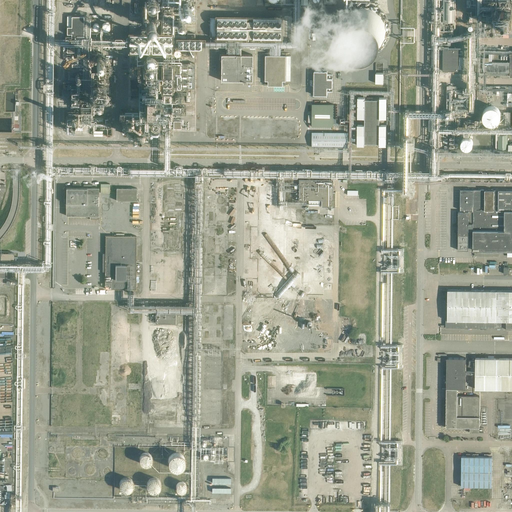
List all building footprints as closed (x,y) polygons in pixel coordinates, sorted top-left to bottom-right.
[(455,0),(445,0),(445,21),(455,21),(455,0)] [(388,32),(388,30),(388,27),(388,25),(387,23),(386,20),(385,18),(384,15),(382,13),(381,12),(379,9),(377,8),(375,7),(373,6),(371,5),(368,4),(366,4),(363,3),(359,3),(357,4),(354,5),(352,5),(350,6),(347,8),(345,9),(343,11),(341,13),(340,15),(339,16),(338,19),(337,22),(336,24),(335,27),(335,29),(335,32),(336,35),(336,37),(337,40),(338,42),(339,44),(341,46),(343,48),(345,50),(347,51),(349,53),(351,54),(353,54),(356,55),(359,56),(361,56),(364,56),(366,56),(371,54),(373,53),(375,52),(378,51),(380,49),(382,47),(383,45),(385,42),(386,40),(387,37),(388,35),(388,32)] [(83,37),(84,16),(71,16),(71,27),(67,26),(66,34),(71,34),(71,36),(83,37)] [(281,18),(213,16),(212,39),(281,40),(281,18)] [(153,26),(154,24),(154,22),(153,21),(152,20),(151,19),(149,19),(148,19),(147,19),(146,20),(145,21),(145,22),(144,22),(144,24),(144,25),(145,26),(145,27),(146,28),(147,28),(149,29),(150,29),(151,28),(152,27),(153,26)] [(102,30),(103,30),(104,31),(105,31),(106,31),(107,30),(108,30),(108,29),(109,29),(109,28),(109,27),(109,26),(109,25),(109,24),(108,24),(107,23),(106,23),(105,23),(104,23),(103,23),(103,24),(102,24),(102,25),(101,26),(101,27),(101,28),(102,29),(102,30)] [(449,44),(443,44),(443,57),(443,70),(458,70),(458,69),(464,69),(464,48),(449,48),(449,44)] [(220,80),(251,81),(252,54),(221,54),(220,80)] [(488,58),(474,58),(474,72),(510,72),(510,77),(511,76),(511,54),(510,54),(510,62),(488,62),(488,58)] [(285,81),(286,55),(265,55),(265,80),(268,80),(268,85),(283,86),(283,81),(285,81)] [(190,81),(189,72),(184,72),(184,67),(180,68),(181,82),(190,81)] [(385,83),(386,70),(377,70),(377,83),(385,83)] [(327,77),(327,72),(314,72),(314,96),(327,96),(327,90),(332,90),(332,77),(327,77)] [(156,83),(155,102),(163,103),(165,83),(156,83)] [(185,97),(176,98),(177,105),(186,104),(185,97)] [(364,118),(364,124),(357,124),(357,145),(364,145),(364,143),(378,143),(378,146),(386,146),(386,125),(379,125),(379,118),(386,118),(386,97),(379,97),(379,99),(365,99),(365,97),(357,97),(357,118),(364,118)] [(501,121),(501,119),(501,118),(500,116),(500,114),(498,113),(497,112),(496,111),(494,110),(492,110),(490,110),(489,110),(487,111),(485,112),(484,114),(483,115),(482,117),(482,119),(482,121),(483,123),(484,124),(485,126),(486,127),(488,128),(489,128),(491,129),(493,129),(495,128),(496,127),(498,126),(499,125),(500,123),(501,121)] [(312,132),(311,147),(348,147),(348,132),(312,132)] [(472,145),(473,144),(472,142),(472,141),(471,140),(470,139),(469,139),(467,138),(465,139),(464,139),(463,140),(462,141),(461,142),(461,143),(461,144),(461,146),(462,147),(462,148),(463,149),(464,150),(466,150),(467,150),(469,150),(471,149),(471,148),(472,147),(472,145)] [(508,172),(470,171),(470,179),(489,180),(489,176),(511,176),(511,169),(508,170),(508,172)] [(333,179),(299,179),(299,200),(314,200),(314,202),(316,202),(316,200),(322,200),(322,207),(335,207),(335,192),(333,192),(333,179)] [(111,182),(102,182),(102,192),(111,192),(111,182)] [(99,188),(66,188),(65,216),(89,216),(89,220),(98,220),(98,216),(99,188)] [(116,201),(136,201),(137,188),(116,188),(116,201)] [(511,189),(490,190),(490,188),(487,188),(487,190),(460,189),(460,210),(468,210),(468,212),(458,212),(457,250),(468,250),(468,231),(473,231),(473,250),(507,250),(507,251),(505,251),(505,253),(507,253),(507,256),(511,256),(511,189)] [(280,220),(279,242),(290,243),(291,224),(285,224),(285,220),(280,220)] [(154,227),(156,228),(155,248),(165,248),(165,224),(154,223),(154,227)] [(114,236),(105,236),(105,254),(102,254),(102,272),(105,272),(105,289),(110,289),(110,294),(124,294),(124,289),(136,289),(136,255),(136,236),(115,236),(116,235),(114,235),(114,236)] [(279,243),(278,270),(289,270),(290,243),(279,243)] [(0,260),(0,261),(13,261),(13,253),(0,253),(0,260)] [(445,328),(497,328),(497,330),(499,330),(499,328),(511,328),(511,290),(447,290),(447,320),(445,320),(445,328)] [(261,309),(262,321),(273,320),(272,308),(261,309)] [(155,314),(155,323),(175,323),(175,314),(155,314)] [(267,345),(276,331),(267,326),(259,340),(267,345)] [(150,338),(153,339),(153,331),(157,331),(157,332),(160,333),(160,327),(151,327),(150,338)] [(367,343),(368,335),(353,334),(352,342),(367,343)] [(475,370),(475,371),(466,371),(466,358),(446,358),(446,388),(442,388),(442,396),(446,396),(446,422),(440,422),(440,426),(445,426),(445,427),(470,427),(469,433),(483,433),(483,428),(479,428),(479,396),(457,395),(457,388),(465,388),(465,373),(475,373),(475,389),(500,389),(500,391),(507,391),(507,389),(511,389),(511,358),(475,358),(475,361),(469,360),(469,366),(475,366),(475,367),(471,367),(471,370),(475,370)] [(55,383),(67,383),(67,381),(76,381),(76,373),(61,372),(61,368),(56,368),(55,383)] [(124,380),(124,370),(115,370),(115,381),(124,380)] [(319,387),(320,370),(295,370),(294,371),(289,370),(288,386),(319,387)] [(74,397),(68,408),(77,413),(82,401),(74,397)] [(93,398),(86,401),(86,403),(83,405),(86,411),(97,407),(93,398)] [(81,459),(85,446),(77,444),(73,457),(81,459)] [(224,461),(225,445),(212,445),(212,458),(216,458),(216,461),(224,461)] [(109,447),(101,446),(100,458),(109,458),(109,447)] [(184,463),(184,461),(184,459),(184,457),(183,455),(182,454),(180,453),(178,452),(177,452),(175,451),(173,452),(171,452),(170,453),(168,454),(167,456),(167,457),(166,459),(166,461),(166,463),(167,464),(167,466),(169,467),(170,469),(172,469),(174,470),(176,470),(178,470),(179,469),(181,468),(182,467),(183,466),(184,464),(184,463)] [(151,461),(151,460),(151,458),(151,457),(150,456),(149,455),(148,454),(147,453),(146,453),(144,453),(143,453),(142,453),(140,454),(139,455),(138,456),(138,457),(137,458),(137,460),(137,461),(138,462),(138,464),(139,465),(140,466),(141,466),(143,467),(144,467),(145,467),(146,467),(148,466),(149,465),(150,464),(151,462),(151,461)] [(492,456),(461,456),(461,486),(471,486),(491,487),(492,456)] [(132,487),(132,486),(132,484),(131,483),(131,482),(130,481),(128,479),(126,479),(125,479),(124,479),(123,479),(121,480),(120,481),(119,482),(118,483),(118,484),(118,486),(118,487),(118,488),(119,490),(120,491),(121,492),(122,492),(123,493),(125,493),(126,493),(128,492),(129,492),(130,491),(131,490),(131,488),(132,487)] [(160,488),(160,486),(160,485),(159,484),(159,483),(158,481),(156,480),(155,480),(153,479),(151,479),(150,480),(149,480),(148,481),(147,482),(146,483),(146,485),(146,486),(146,487),(146,489),(147,490),(148,491),(149,492),(150,493),(151,493),(153,493),(154,493),(155,493),(157,492),(158,491),(159,490),(159,489),(160,488)] [(184,489),(184,488),(184,487),(183,485),(182,484),(181,483),(180,483),(179,483),(178,483),(176,484),(175,485),(175,486),(174,487),(174,488),(175,490),(175,491),(176,492),(177,493),(178,493),(179,493),(180,493),(181,493),(183,492),(184,491),(184,490),(184,489)]
